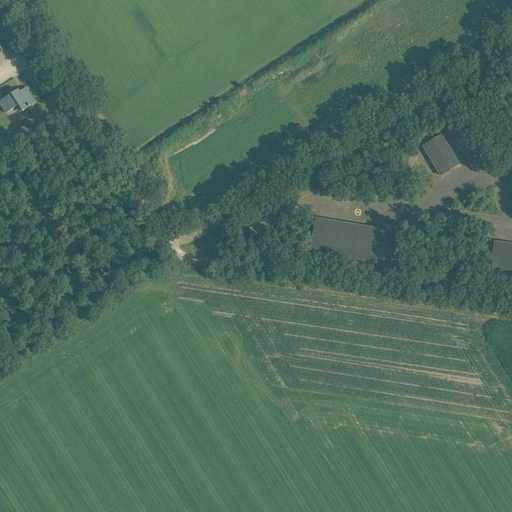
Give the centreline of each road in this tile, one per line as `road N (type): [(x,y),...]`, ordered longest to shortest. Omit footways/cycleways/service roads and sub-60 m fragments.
road 1 (track): [(167,243),(203,240),(511,38)]
road 2 (unclassified): [(167,243),(18,0)]
road 3 (track): [(158,228),(75,283),(0,293)]
